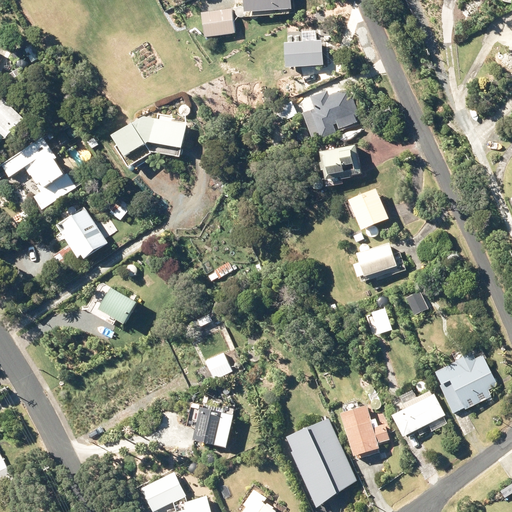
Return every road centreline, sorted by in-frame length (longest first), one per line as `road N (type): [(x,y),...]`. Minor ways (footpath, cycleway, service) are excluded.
road 1 (residential): [(511,334),(355,0)]
road 2 (residential): [(91,511),(0,341)]
road 3 (residential): [(412,509),(511,438)]
